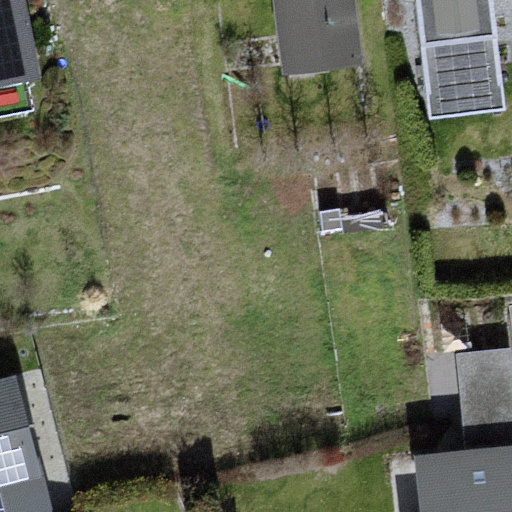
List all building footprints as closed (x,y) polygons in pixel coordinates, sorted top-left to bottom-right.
[(0,0),(0,82),(39,76),(24,0),(0,0)] [(351,0),(269,0),(279,71),(360,60),(351,0)] [(491,0),(415,0),(430,118),(505,109),(491,0)] [(44,511),(8,379),(0,380),(0,511),(44,511)] [(511,511),(511,452),(409,462),(412,511),(511,511)]
